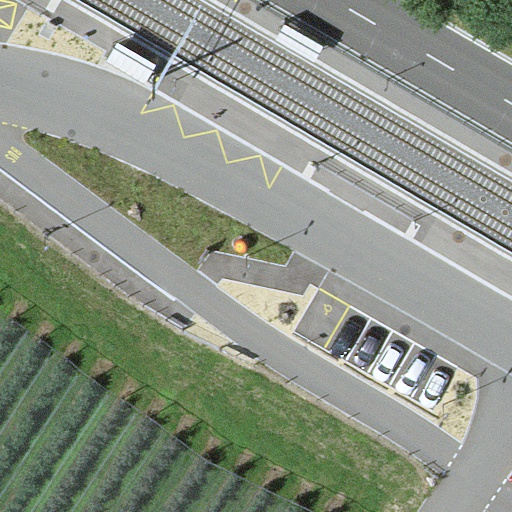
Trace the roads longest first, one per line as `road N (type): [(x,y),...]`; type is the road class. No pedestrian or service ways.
road 1 (unclassified): [(0,82),(99,106),(511,336)]
road 2 (primary): [(337,0),(511,101)]
